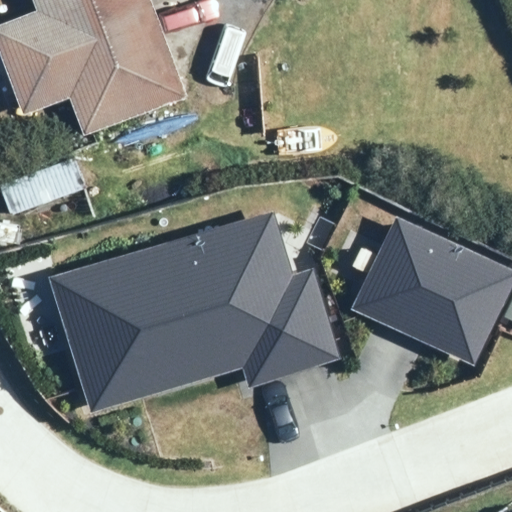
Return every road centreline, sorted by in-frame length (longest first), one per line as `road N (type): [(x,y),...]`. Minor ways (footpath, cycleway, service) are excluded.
road 1 (residential): [(223,511),(282,502),(511,409)]
road 2 (residential): [(0,444),(88,494),(140,511)]
